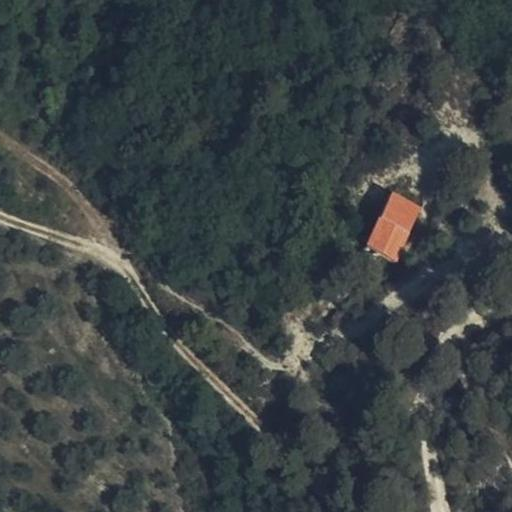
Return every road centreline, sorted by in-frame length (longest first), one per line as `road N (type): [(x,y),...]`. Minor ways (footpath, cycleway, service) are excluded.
road 1 (track): [(511,262),(477,261),(406,294),(359,333),(302,361),(163,323),(110,245),(0,213)]
road 2 (track): [(163,323),(326,511)]
road 3 (track): [(443,511),(427,455),(428,383),(452,344),(506,324)]
